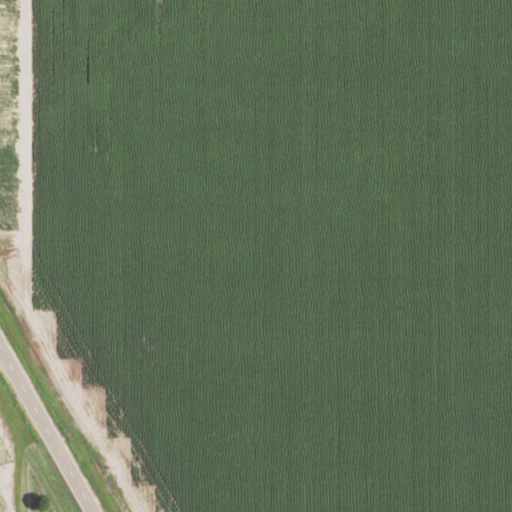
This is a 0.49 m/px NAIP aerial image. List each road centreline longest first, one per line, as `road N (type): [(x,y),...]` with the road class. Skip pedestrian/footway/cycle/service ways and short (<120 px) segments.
road 1 (track): [(17,0),(29,408)]
road 2 (primary): [(0,356),(87,511)]
